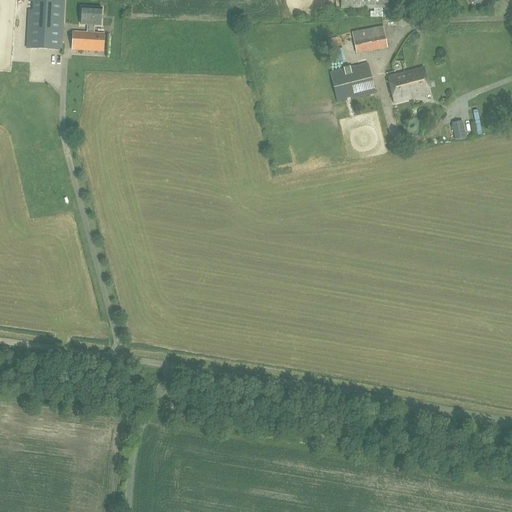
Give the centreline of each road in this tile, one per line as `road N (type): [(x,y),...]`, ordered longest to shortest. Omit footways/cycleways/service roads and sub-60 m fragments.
road 1 (unclassified): [(511,424),(178,365)]
road 2 (unclassified): [(132,359),(80,172)]
road 3 (unclassified): [(130,511),(136,463),(178,365)]
road 4 (unclassified): [(132,359),(0,340)]
